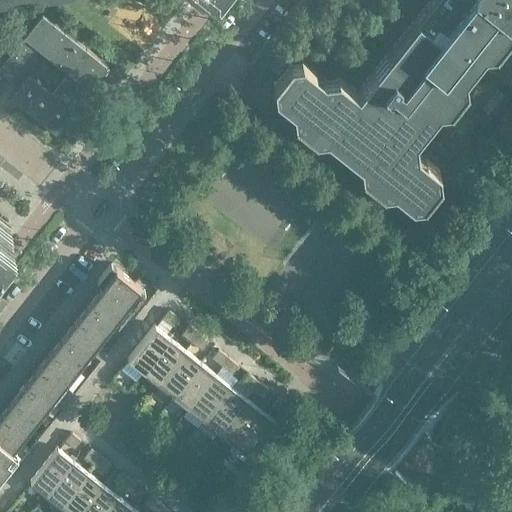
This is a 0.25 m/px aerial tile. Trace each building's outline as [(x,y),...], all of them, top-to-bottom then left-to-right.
[(511,0),(429,0),(419,14),(359,89),(339,73),(339,74),(325,75),(303,58),(303,59),(292,60),(291,59),(274,81),(275,81),(276,92),(294,107),(295,118),(316,135),(317,135),(328,134),(362,161),(363,171),(362,172),(384,189),(384,188),(395,187),(413,202),(414,201),(425,200),(425,201),(442,179),(440,168),(441,168),(419,150),(417,136),(440,107),(451,106),(468,85),(467,74),(486,50),(496,49),(497,49),(511,29),(511,0)] [(41,14),(0,65),(0,72),(9,79),(10,78),(35,46),(71,75),(54,96),(28,75),(20,86),(10,98),(55,134),(108,67),(41,14)] [(0,212),(0,235),(11,222),(0,212)] [(118,324),(144,290),(111,264),(96,281),(101,285),(76,317),(100,337),(113,320),(118,324)] [(171,325),(178,317),(169,310),(162,318),(171,325)] [(50,399),(100,337),(76,317),(37,366),(1,411),(26,430),(50,399)] [(143,371),(170,337),(154,324),(127,359),(143,371)] [(198,333),(188,325),(182,333),(192,341),(198,333)] [(208,341),(198,333),(192,341),(201,349),(208,341)] [(158,383),(185,349),(170,337),(143,371),(158,383)] [(173,395),(200,361),(185,349),(158,383),(173,395)] [(228,357),(218,349),(212,357),(222,365),(228,357)] [(238,365),(228,357),(222,365),(232,373),(238,365)] [(188,407),(216,373),(200,361),(173,395),(188,407)] [(203,419),(231,385),(216,373),(188,407),(203,419)] [(258,381),(248,373),(242,381),(252,389),(258,381)] [(268,389),(258,381),(252,389),(262,397),(268,389)] [(218,431),(246,397),(231,385),(203,419),(218,431)] [(233,443),(261,409),(246,397),(218,431),(233,443)] [(281,412),(287,404),(278,397),(272,405),(281,412)] [(249,456),(276,421),(261,409),(233,443),(249,456)] [(0,462),(26,430),(1,411),(0,411),(0,462)] [(74,447),(80,440),(71,432),(65,440),(74,447)] [(46,494),(73,459),(57,447),(30,481),(46,494)] [(100,456),(91,448),(84,456),(94,463),(100,456)] [(110,463),(100,456),(94,463),(104,471),(110,463)] [(61,506),(88,471),(73,459),(46,494),(61,506)] [(68,511),(80,511),(103,483),(88,471),(61,506),(68,511)] [(131,480),(121,472),(114,479),(124,487),(131,480)] [(140,487),(131,480),(124,487),(134,495),(140,487)] [(104,511),(118,495),(103,483),(80,511),(104,511)] [(129,511),(133,507),(118,495),(104,511),(129,511)] [(161,503),(151,496),(145,503),(154,511),(161,503)] [(169,511),(171,511),(161,503),(154,511),(155,511),(169,511)]
